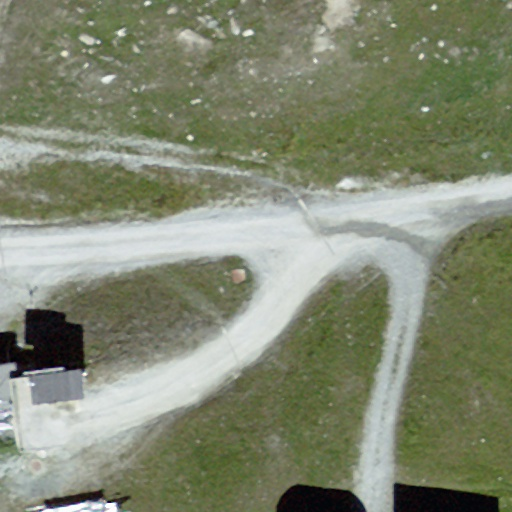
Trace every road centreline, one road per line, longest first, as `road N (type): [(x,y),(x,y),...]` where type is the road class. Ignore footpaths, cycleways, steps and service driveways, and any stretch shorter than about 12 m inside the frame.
road 1 (track): [(0,257),(511,198)]
road 2 (track): [(334,219),(247,346),(115,411),(20,423)]
road 3 (track): [(420,211),(373,511)]
